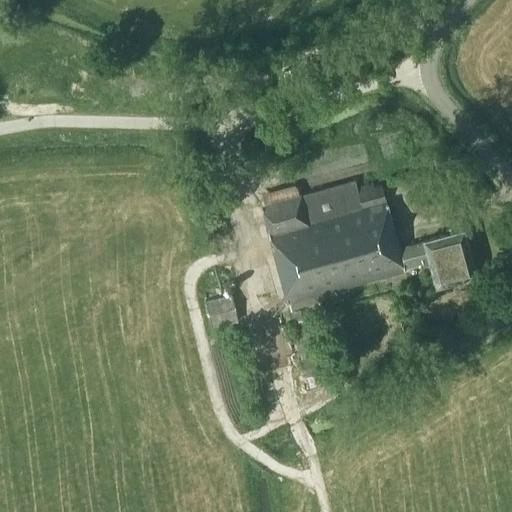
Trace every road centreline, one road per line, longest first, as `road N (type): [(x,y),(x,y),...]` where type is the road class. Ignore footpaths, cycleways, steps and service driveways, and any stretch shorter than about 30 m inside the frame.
road 1 (unclassified): [(0,128),(250,119),(429,67)]
road 2 (unclassified): [(511,177),(447,107),(429,67)]
